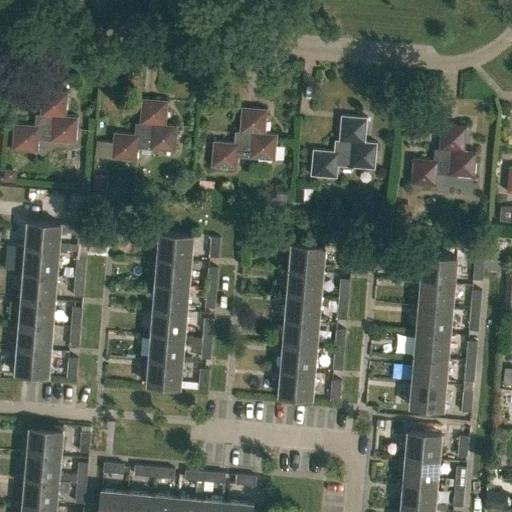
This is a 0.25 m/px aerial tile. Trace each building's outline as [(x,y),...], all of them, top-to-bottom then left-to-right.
[(12,149),(38,151),(39,140),(76,143),(78,117),(67,116),(69,91),(43,89),(40,125),(14,123),(12,149)] [(139,134),(114,132),(112,158),(138,160),(139,149),(176,152),(178,125),(167,124),(169,100),(142,98),(139,134)] [(239,142),(214,140),(212,167),(238,169),(239,157),(276,160),(278,134),(267,133),(269,109),(242,107),(239,142)] [(341,115),(338,151),(314,149),(312,175),(338,177),(339,165),(375,168),(377,143),(366,142),(368,117),(341,115)] [(466,150),(468,126),(441,124),(438,160),(413,158),(411,183),(437,186),(438,174),(476,177),(478,151),(466,150)] [(15,180),(15,174),(12,169),(5,169),(5,179),(15,180)] [(95,189),(107,189),(107,172),(95,172),(95,189)] [(199,177),(197,191),(213,192),(214,178),(199,177)] [(299,187),(298,200),(312,201),(313,188),(299,187)] [(500,219),(511,219),(511,204),(501,204),(500,219)] [(28,247),(59,250),(61,234),(62,222),(62,221),(30,219),(28,247)] [(78,224),(77,242),(87,243),(89,226),(89,224),(78,223),(78,224)] [(159,258),(192,261),(194,235),(161,233),(159,258)] [(209,255),(220,256),(221,235),(210,234),(209,255)] [(291,269),(324,271),(326,247),(293,244),(291,269)] [(343,245),(341,265),(350,266),(352,246),(343,245)] [(28,247),(26,272),(57,275),(59,250),(28,247)] [(76,253),(74,273),(84,274),(86,256),(86,254),(76,253)] [(422,281),(455,284),(458,258),(424,255),(422,281)] [(472,276),(482,277),(484,257),(474,256),(472,276)] [(157,283),(190,286),(192,261),(159,258),(157,283)] [(485,258),(484,267),(507,269),(508,259),(485,258)] [(206,284),(218,285),(219,265),(208,264),(206,284)] [(289,294),(322,297),(324,271),(291,269),(289,294)] [(26,272),(24,297),(55,300),(57,275),(26,272)] [(74,273),(73,293),(82,294),(84,274),(74,273)] [(338,296),(348,296),(349,278),(349,276),(340,275),(338,296)] [(420,305),(453,309),(455,284),(422,281),(420,305)] [(155,308),(188,311),(190,286),(157,283),(155,308)] [(218,285),(206,284),(204,304),(216,305),(218,285)] [(471,288),(470,308),(480,309),(481,289),(471,288)] [(286,321),(319,323),(322,297),(289,294),(286,321)] [(336,316),(346,317),(348,296),(338,296),(336,316)] [(24,297),(21,322),(53,325),(55,300),(24,297)] [(70,324),(79,324),(81,304),(72,304),(70,324)] [(418,330),(451,333),(453,309),(420,305),(418,330)] [(153,333),(185,336),(188,311),(155,308),(153,333)] [(479,311),(470,310),(468,328),(478,329),(479,311)] [(202,334),(212,335),(214,316),(204,315),(202,334)] [(285,343),(318,346),(319,323),(286,321),(285,343)] [(21,322),(19,347),(51,350),(53,325),(21,322)] [(70,324),(69,344),(78,345),(79,324),(70,324)] [(336,327),(335,347),(345,348),(346,328),(336,327)] [(415,355),(448,358),(451,333),(418,330),(415,355)] [(150,358),(183,361),(185,336),(153,333),(150,358)] [(202,334),(201,353),(201,354),(211,355),(212,335),(202,334)] [(467,337),(465,360),(475,361),(477,338),(467,337)] [(282,369),(315,372),(318,346),(285,343),(282,369)] [(19,347),(17,373),(48,376),(51,350),(19,347)] [(335,347),(333,367),(343,368),(345,348),(335,347)] [(413,380),(446,383),(448,358),(415,355),(413,380)] [(68,356),(67,376),(77,377),(78,356),(68,356)] [(148,384),(181,387),(183,361),(150,358),(148,384)] [(465,360),(463,384),(472,385),(475,361),(465,360)] [(198,386),(208,387),(210,367),(199,366),(198,386)] [(280,395),(313,398),(315,372),(282,369),(280,395)] [(332,377),(330,397),(339,398),(342,377),(332,377)] [(411,405),(444,409),(446,383),(413,380),(411,405)] [(460,408),(470,409),(472,386),(463,385),(460,408)] [(31,426),(29,452),(61,454),(64,429),(31,426)] [(81,428),(79,449),(89,449),(91,429),(81,428)] [(407,456),(440,459),(442,434),(409,431),(407,456)] [(468,433),(459,432),(457,452),(466,453),(468,433)] [(29,452),(26,475),(59,478),(61,454),(29,452)] [(404,482),(437,485),(440,459),(407,456),(404,482)] [(492,457),(491,466),(504,467),(504,458),(492,457)] [(78,459),(76,479),(87,480),(88,460),(78,459)] [(104,459),(104,462),(103,469),(123,471),(124,461),(104,459)] [(134,462),(134,464),(133,472),(153,474),(154,464),(134,462)] [(464,484),(465,464),(456,463),(454,483),(464,484)] [(154,464),(153,474),(174,476),(175,467),(175,466),(154,464)] [(185,466),(185,468),(184,476),(204,478),(205,468),(185,466)] [(205,468),(204,478),(225,480),(225,472),(226,470),(205,468)] [(256,484),(256,475),(236,473),(236,483),(256,484)] [(26,475),(24,502),(57,505),(58,490),(70,491),(70,481),(59,479),(59,478),(26,475)] [(76,479),(75,499),(85,500),(87,480),(76,479)] [(402,507),(435,510),(437,485),(404,482),(402,507)] [(454,483),(452,503),(462,504),(464,484),(454,483)] [(99,511),(125,511),(127,491),(101,489),(99,511)] [(125,511),(149,511),(152,493),(127,491),(125,511)] [(149,511),(176,511),(178,496),(152,493),(149,511)] [(489,494),(488,505),(506,507),(507,497),(489,494)] [(176,511),(200,511),(202,498),(178,496),(176,511)] [(200,511),(227,511),(228,500),(202,498),(200,511)] [(227,511),(253,511),(254,503),(228,500),(227,511)] [(24,502),(23,511),(56,511),(57,505),(24,502)]
